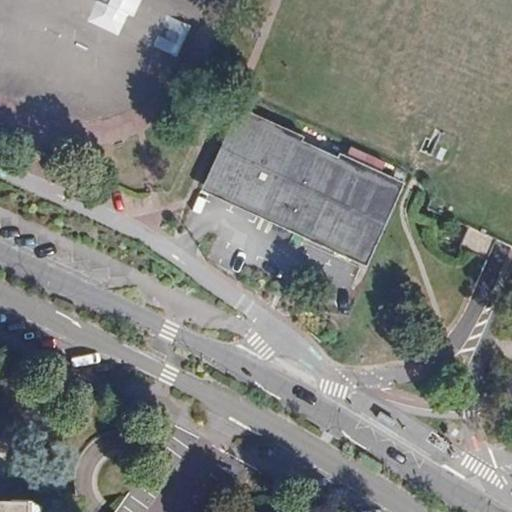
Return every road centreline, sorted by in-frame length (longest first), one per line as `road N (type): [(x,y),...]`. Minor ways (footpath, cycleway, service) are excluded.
road 1 (secondary): [(489,511),(242,366),(0,254)]
road 2 (secondary): [(0,297),(244,411)]
road 3 (secondary): [(244,411),(411,511)]
road 4 (residential): [(169,511),(244,411)]
